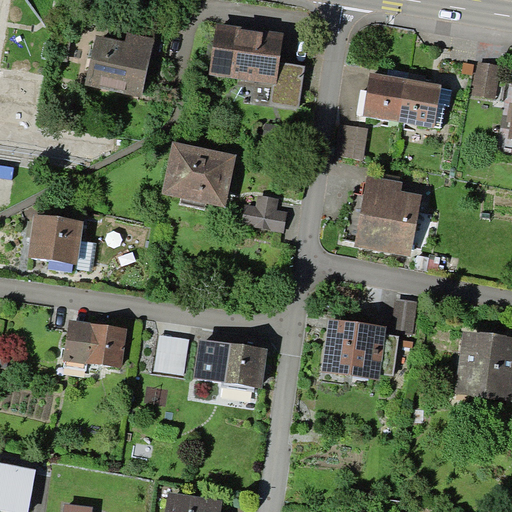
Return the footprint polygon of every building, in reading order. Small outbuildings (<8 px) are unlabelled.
[(284,32),(217,22),(209,74),(274,84),(277,84),(280,62),(284,32)] [(126,40),(97,34),(85,84),(142,97),(155,38),(128,32),(126,40)] [(305,65),(280,62),(277,84),(274,84),(272,102),(299,106),(305,65)] [(500,65),(477,62),(472,96),(495,99),(500,65)] [(474,64),(464,63),(462,74),(472,75),(474,64)] [(363,116),(399,122),(406,78),(371,72),(363,116)] [(442,84),(406,78),(399,122),(434,128),(435,126),(441,88),(442,84)] [(452,90),(441,88),(435,126),(441,127),(445,106),(449,106),(452,90)] [(368,128),(339,123),(334,155),(363,160),(368,128)] [(236,154),(173,141),(162,194),(181,198),(206,203),(225,207),(236,154)] [(410,258),(422,195),(401,191),(403,182),(367,176),(354,247),(410,258)] [(279,198),(258,195),(256,205),(246,203),(242,225),(284,233),(288,212),(277,210),(279,198)] [(205,209),(206,203),(181,198),(180,204),(205,209)] [(84,220),(34,213),(27,257),(77,264),(81,241),(84,220)] [(96,244),(81,241),(77,264),(76,270),(92,272),(96,244)] [(396,299),(391,332),(413,335),(417,301),(396,299)] [(386,325),(328,318),(321,373),(379,380),(380,374),(394,376),(399,336),(385,334),(386,325)] [(127,328),(69,320),(64,361),(65,361),(87,364),(122,368),(127,328)] [(511,336),(464,330),(456,392),(511,400),(511,401),(511,336)] [(184,378),(190,339),(160,335),(154,373),(184,378)] [(268,349),(200,338),(194,378),(223,382),(254,387),(262,388),(268,349)] [(87,364),(65,361),(64,367),(87,370),(87,364)] [(254,392),(254,387),(223,382),(222,387),(254,392)] [(28,511),(36,468),(0,461),(0,511),(28,511)] [(220,511),(223,499),(168,491),(164,511),(220,511)] [(63,511),(92,511),(93,506),(65,502),(63,511)]
